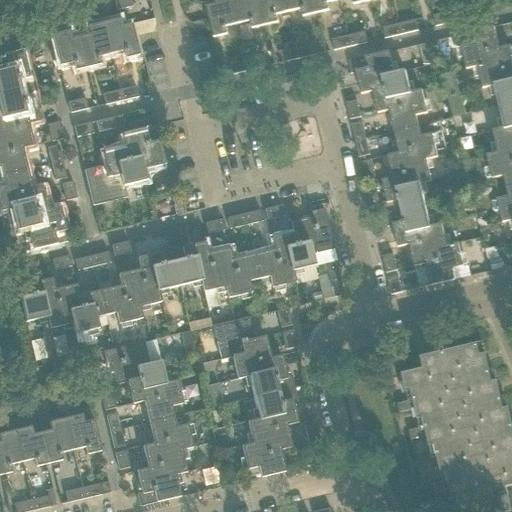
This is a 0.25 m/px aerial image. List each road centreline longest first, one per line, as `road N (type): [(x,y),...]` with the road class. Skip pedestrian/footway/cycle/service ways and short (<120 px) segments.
road 1 (residential): [(337,167),(321,97),(198,126)]
road 2 (residential): [(352,478),(324,363),(327,341),(341,327),(374,316)]
road 3 (residential): [(374,316),(337,167)]
road 4 (residential): [(203,511),(352,478)]
road 5 (residential): [(94,245),(204,220),(215,195)]
road 6 (residential): [(215,195),(337,167)]
